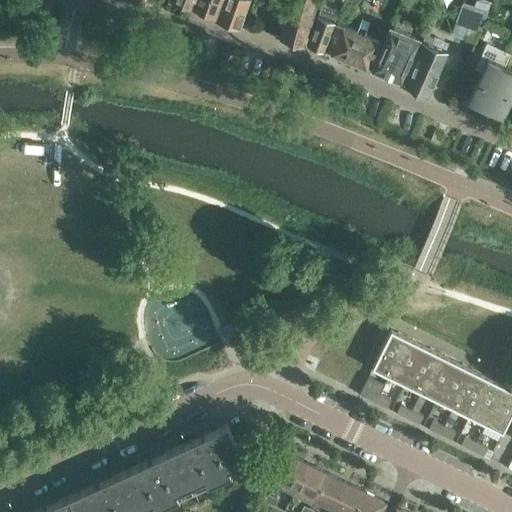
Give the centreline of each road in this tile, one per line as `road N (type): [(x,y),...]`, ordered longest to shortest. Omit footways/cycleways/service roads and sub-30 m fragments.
road 1 (residential): [(73,0),(308,61),(511,144)]
road 2 (residential): [(410,457),(256,385),(0,487)]
